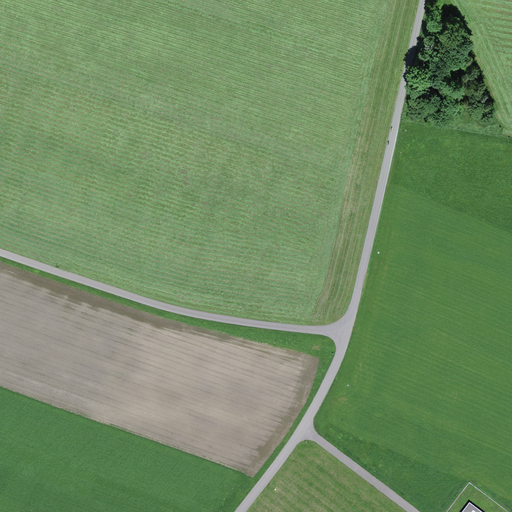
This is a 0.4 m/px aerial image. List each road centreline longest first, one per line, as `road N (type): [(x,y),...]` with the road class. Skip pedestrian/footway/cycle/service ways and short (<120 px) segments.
road 1 (unclassified): [(0,250),(159,304),(349,332)]
road 2 (unclassified): [(422,0),(349,332)]
road 3 (unclassified): [(349,332),(303,430),(239,511)]
road 4 (track): [(411,511),(303,430)]
